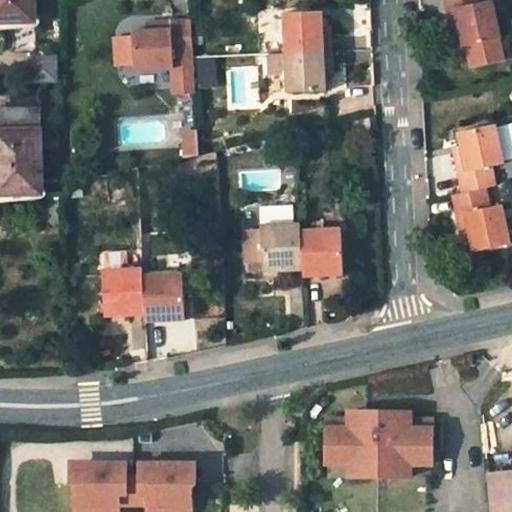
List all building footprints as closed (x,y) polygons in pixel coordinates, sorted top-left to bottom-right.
[(35,21),(34,0),(0,0),(0,12),(7,13),(7,22),(35,21)] [(460,34),(463,49),(502,39),(493,0),(482,3),(481,0),(443,0),(451,30),(458,29),(460,34)] [(324,24),(323,12),(283,13),(285,53),(334,50),(333,30),(324,31),(324,24)] [(148,29),(132,30),(135,71),(175,69),(176,94),(196,93),(192,19),(173,19),(154,20),(154,29),(148,29)] [(286,74),(287,94),(328,92),(327,77),(327,71),(335,70),(334,50),(285,53),(286,74)] [(271,75),(286,74),(285,53),(270,53),(271,75)] [(30,81),(57,81),(57,55),(30,55),(30,81)] [(41,134),(41,132),(40,117),(40,109),(0,110),(0,186),(13,186),(13,194),(43,194),(43,190),(41,134)] [(505,165),(496,125),(457,134),(460,146),(461,151),(453,153),(461,194),(487,188),(498,186),(493,168),(505,165)] [(58,190),(57,134),(41,134),(43,190),(58,190)] [(283,139),(269,143),(273,156),(286,152),(283,139)] [(316,142),(301,145),(302,155),(317,152),(316,142)] [(0,194),(13,194),(13,186),(0,186),(0,194)] [(472,252),(511,244),(503,204),(492,207),(487,188),(461,194),(452,196),(460,235),(469,233),(470,238),(472,252)] [(303,229),(303,224),(261,225),(262,231),(245,232),(247,262),(263,261),(264,272),(305,271),(303,229)] [(305,278),(343,276),(341,227),(303,229),(305,271),(305,278)] [(144,267),(104,268),(107,319),(146,317),(144,273),(144,267)] [(146,322),(186,321),(183,273),(144,273),(146,317),(146,322)] [(350,418),(328,418),(328,452),(350,452),(349,464),(349,477),(381,477),(412,477),(412,464),(412,452),(434,452),(434,419),(412,418),(412,411),(393,411),(393,414),(369,414),(369,411),(350,410),(350,418)] [(350,452),(328,452),(328,463),(349,464),(350,452)] [(412,452),(412,464),(434,464),(434,452),(412,452)] [(89,466),(73,466),(73,481),(77,485),(77,503),(95,503),(95,511),(120,511),(121,504),(150,505),(149,511),(175,511),(175,505),(193,506),(193,487),(197,482),(198,467),(181,466),(173,467),(173,462),(143,462),(142,481),(128,480),(129,462),(98,462),(98,466),(89,466)] [(511,511),(511,479),(492,482),(494,511),(511,511)] [(95,511),(95,503),(77,503),(77,511),(95,511)]
